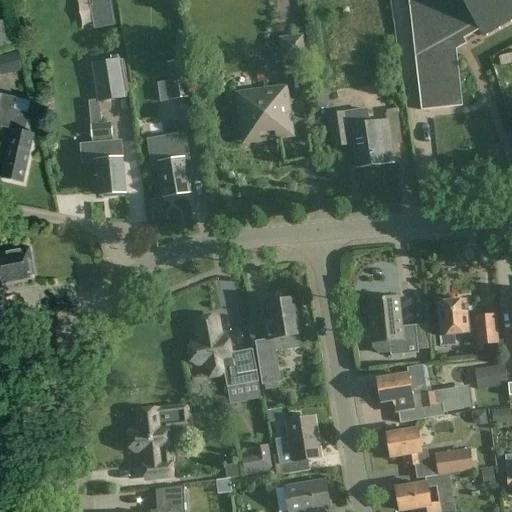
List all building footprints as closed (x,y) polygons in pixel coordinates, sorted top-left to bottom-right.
[(109,0),(86,0),(90,27),(113,24),(109,0)] [(482,36),(511,19),(511,0),(409,0),(422,112),(462,107),(454,43),(478,30),(482,36)] [(0,46),(12,43),(8,30),(0,31),(0,46)] [(282,62),(306,59),(303,35),(279,38),(282,62)] [(124,98),(118,57),(112,58),(113,62),(94,65),(99,102),(124,98)] [(0,61),(0,72),(18,70),(16,58),(0,61)] [(170,80),(156,80),(158,102),(171,101),(170,80)] [(186,99),(183,81),(172,83),(174,101),(186,99)] [(287,86),(235,93),(242,145),(294,138),(287,86)] [(8,147),(1,178),(22,183),(30,152),(29,152),(33,135),(23,133),(28,115),(12,111),(15,99),(2,96),(0,95),(0,126),(10,128),(12,131),(8,147)] [(333,148),(354,145),(357,169),(395,164),(388,121),(368,124),(366,112),(329,118),(333,148)] [(98,176),(100,196),(111,195),(111,198),(123,197),(123,193),(126,193),(121,142),(108,143),(107,137),(112,137),(110,124),(92,126),(93,139),(96,138),(97,144),(81,146),(83,163),(93,162),(95,176),(98,176)] [(159,138),(179,136),(178,124),(158,126),(159,138)] [(158,163),(164,197),(190,193),(188,177),(192,177),(187,149),(163,153),(164,162),(158,163)] [(0,287),(1,287),(0,282),(30,277),(29,274),(32,274),(27,249),(0,253),(0,287)] [(281,299),(279,302),(267,304),(271,325),(266,326),(269,340),(273,339),(275,352),(301,348),(299,335),(294,300),(289,301),(287,298),(281,299)] [(399,298),(368,300),(372,351),(380,357),(418,353),(416,325),(402,327),(399,298)] [(467,312),(469,310),(468,304),(466,303),(466,300),(438,303),(441,335),(439,335),(440,347),(456,345),(455,334),(469,333),(467,312)] [(476,317),(479,345),(498,343),(495,316),(476,317)] [(216,317),(196,321),(200,343),(194,344),(190,349),(192,361),(198,364),(208,362),(210,376),(239,371),(241,378),(257,375),(253,350),(236,353),(236,355),(230,356),(226,337),(220,339),(216,317)] [(270,352),(258,354),(257,349),(256,349),(262,386),(280,383),(276,358),(272,359),(270,352)] [(475,369),(478,391),(508,386),(505,365),(475,369)] [(382,402),(395,399),(397,412),(416,409),(418,421),(445,417),(444,414),(466,410),(462,388),(423,395),(422,394),(412,396),(408,375),(378,380),(382,402)] [(188,426),(186,407),(137,412),(139,430),(129,431),(125,436),(126,447),(132,451),(145,450),(146,464),(144,464),(145,479),(172,476),(170,462),(169,461),(166,428),(188,426)] [(310,471),(308,459),(320,457),(314,418),(287,422),(294,461),(280,464),(282,475),(310,471)] [(418,430),(388,435),(391,456),(404,454),(406,466),(429,463),(427,449),(421,450),(418,430)] [(436,460),(439,477),(449,475),(449,476),(475,471),(471,449),(435,455),(436,460)] [(431,504),(428,489),(437,487),(438,497),(452,495),(449,476),(449,475),(439,477),(425,479),(426,484),(397,489),(400,511),(413,508),(413,511),(440,511),(439,503),(431,504)] [(285,488),(289,511),(301,511),(329,507),(324,481),(285,488)] [(184,511),(184,486),(156,490),(156,511),(184,511)]
